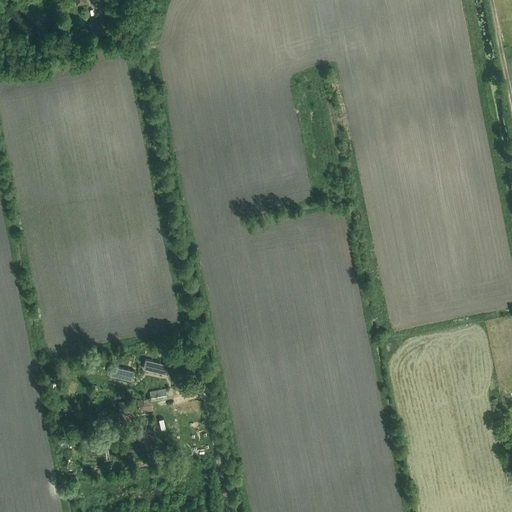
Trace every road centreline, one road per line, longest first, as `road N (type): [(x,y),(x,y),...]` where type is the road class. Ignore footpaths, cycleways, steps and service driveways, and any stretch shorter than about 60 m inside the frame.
road 1 (track): [(126,0),(192,330)]
road 2 (unclassified): [(230,511),(192,330)]
road 3 (track): [(485,0),(511,134)]
